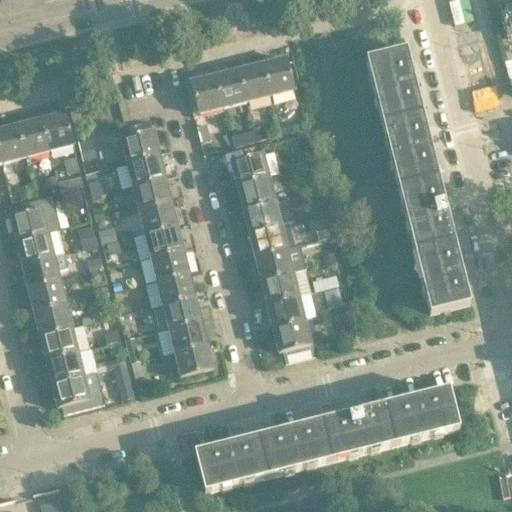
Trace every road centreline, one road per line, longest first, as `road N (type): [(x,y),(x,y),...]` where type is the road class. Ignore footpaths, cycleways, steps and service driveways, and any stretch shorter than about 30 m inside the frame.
road 1 (residential): [(251,397),(176,100),(134,112)]
road 2 (residential): [(251,397),(511,333)]
road 3 (residential): [(497,252),(434,0)]
road 4 (residential): [(33,451),(251,397)]
road 5 (residential): [(0,34),(142,0)]
road 6 (residential): [(33,451),(0,319)]
